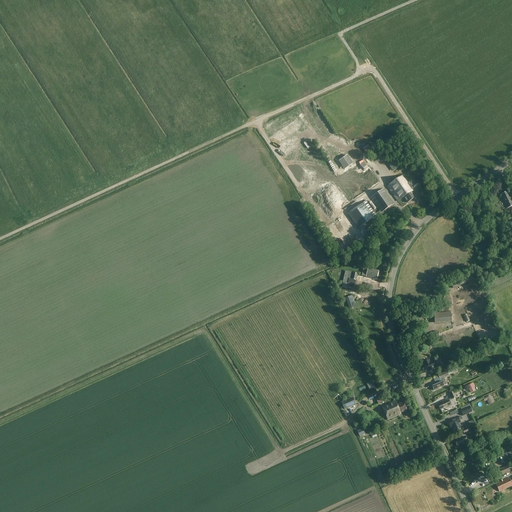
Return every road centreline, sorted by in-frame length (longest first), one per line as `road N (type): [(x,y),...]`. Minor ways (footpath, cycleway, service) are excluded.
road 1 (tertiary): [(470,511),(402,361),(393,274),(423,220),(511,160)]
road 2 (track): [(284,451),(342,425),(373,393),(409,377)]
